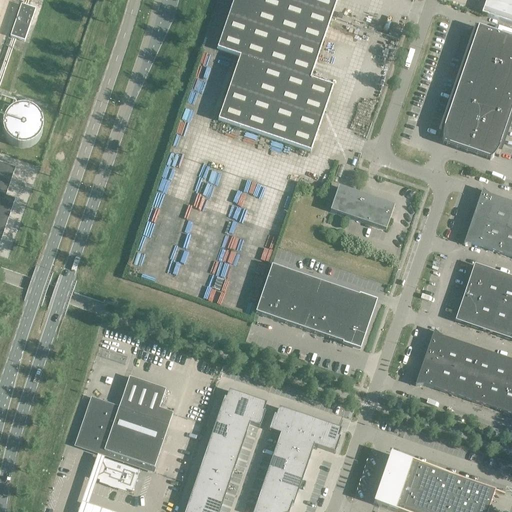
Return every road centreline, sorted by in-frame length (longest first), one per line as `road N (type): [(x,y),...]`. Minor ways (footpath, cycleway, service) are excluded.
road 1 (secondary): [(0,502),(26,399),(160,0)]
road 2 (secondary): [(134,0),(0,408)]
road 3 (unclassified): [(432,176),(379,159),(433,0)]
road 4 (unclassified): [(332,511),(402,311)]
